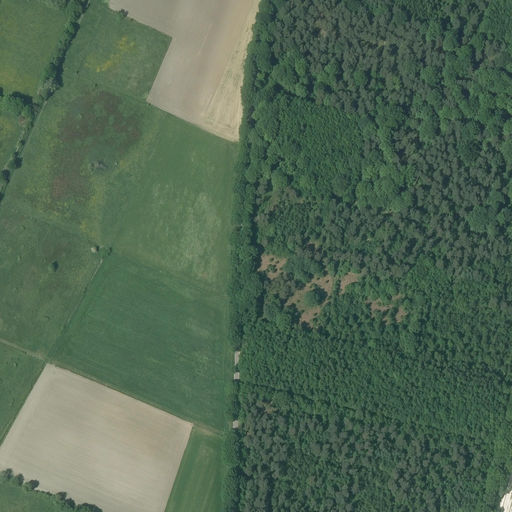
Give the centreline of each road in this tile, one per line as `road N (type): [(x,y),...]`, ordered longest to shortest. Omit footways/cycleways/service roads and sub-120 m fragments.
road 1 (track): [(393,511),(412,425),(422,293),(493,0)]
road 2 (unclassified): [(230,511),(244,116),(269,0)]
road 3 (track): [(311,511),(331,405),(323,337),(334,269),(240,243)]
road 4 (track): [(334,269),(397,0)]
road 5 (track): [(511,388),(479,511)]
